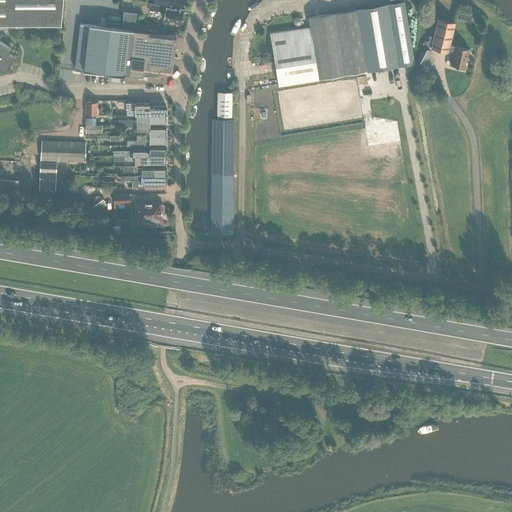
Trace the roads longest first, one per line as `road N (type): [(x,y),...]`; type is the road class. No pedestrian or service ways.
road 1 (motorway): [(0,294),(511,382)]
road 2 (motorway): [(511,340),(0,253)]
road 3 (unclassified): [(239,248),(498,289)]
road 4 (unclassified): [(239,248),(243,72)]
road 5 (track): [(217,386),(242,458),(301,450),(314,434)]
road 6 (unclassified): [(176,397),(163,348),(178,245)]
road 7 (unclassified): [(178,245),(177,92)]
road 8 (unclassified): [(177,92),(49,88)]
